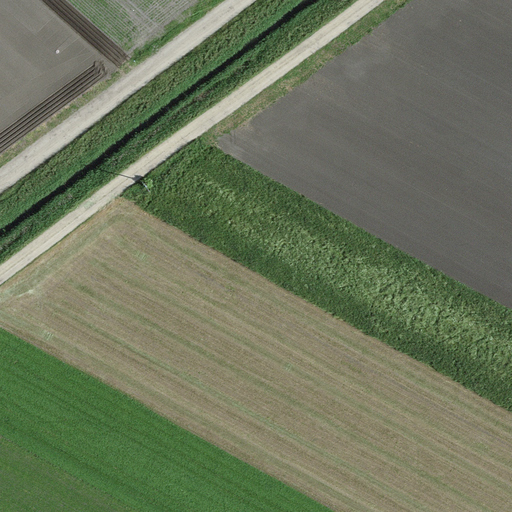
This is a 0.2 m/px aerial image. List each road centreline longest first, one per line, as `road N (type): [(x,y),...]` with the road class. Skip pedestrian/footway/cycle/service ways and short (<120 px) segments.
road 1 (track): [(0,263),(362,0)]
road 2 (track): [(224,0),(0,159)]
